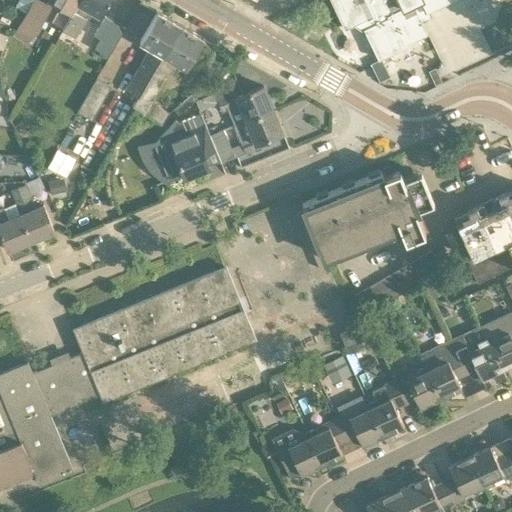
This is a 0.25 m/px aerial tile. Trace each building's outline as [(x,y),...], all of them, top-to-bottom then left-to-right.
[(50,9),(34,0),(33,0),(11,38),(26,47),(31,38),(33,39),(50,9)] [(48,0),(48,2),(70,15),(72,11),(77,4),(78,0),(48,0)] [(70,15),(62,31),(75,37),(91,9),(101,15),(109,0),(78,0),(77,4),(72,11),(70,15)] [(330,0),(345,30),(359,23),(360,24),(365,28),(366,29),(364,29),(379,60),(381,59),(407,47),(406,45),(427,35),(417,13),(425,9),(426,10),(447,0),(330,0)] [(128,90),(139,97),(180,25),(157,12),(140,41),(152,48),(128,90)] [(124,29),(104,17),(93,36),(99,40),(94,49),(108,57),(124,29)] [(180,25),(139,97),(134,107),(145,113),(144,114),(161,124),(168,113),(150,103),(175,61),(187,67),(203,39),(180,25)] [(0,33),(0,49),(3,51),(8,36),(0,33)] [(379,60),(370,65),(379,83),(389,78),(381,59),(379,60)] [(76,113),(91,121),(111,86),(96,78),(76,113)] [(227,109),(233,125),(273,110),(263,87),(242,95),(236,79),(212,89),(221,112),(227,109)] [(198,111),(209,106),(203,93),(193,97),(198,111)] [(222,130),(210,136),(220,161),(221,163),(263,146),(261,142),(282,133),(273,110),(233,125),(241,144),(231,149),(222,130)] [(220,161),(210,136),(209,136),(200,114),(178,124),(174,120),(155,143),(169,181),(183,175),(185,179),(209,169),(204,157),(215,153),(220,164),(221,163),(220,161)] [(69,174),(75,158),(58,150),(51,166),(69,174)] [(382,172),(302,205),(305,210),(308,219),(325,259),(326,258),(322,249),(397,219),(406,241),(425,233),(400,171),(384,177),(382,172)] [(65,192),(63,178),(48,180),(50,194),(65,192)] [(86,190),(91,198),(100,191),(95,184),(86,190)] [(9,192),(14,204),(31,242),(54,232),(43,205),(35,208),(26,185),(9,192)] [(511,190),(492,200),(496,208),(487,212),(483,204),(454,218),(471,253),(464,256),(478,283),(511,266),(511,190)] [(31,242),(14,204),(2,209),(0,210),(0,231),(8,251),(31,242)] [(308,219),(305,210),(296,214),(300,222),(308,219)] [(431,251),(420,257),(431,277),(442,270),(431,251)] [(409,264),(421,283),(431,277),(420,257),(409,264)] [(398,270),(410,289),(421,283),(409,264),(398,270)] [(0,388),(1,390),(0,389),(0,488),(36,474),(40,484),(72,471),(49,415),(101,393),(104,400),(254,338),(225,267),(77,328),(74,329),(84,352),(32,373),(28,363),(0,373),(0,388)] [(450,269),(432,279),(441,293),(458,283),(450,269)] [(388,276),(399,296),(410,289),(398,270),(388,276)] [(377,283),(388,302),(399,296),(388,276),(377,283)] [(442,294),(431,277),(423,282),(433,300),(442,294)] [(366,289),(377,308),(388,302),(377,283),(366,289)] [(366,289),(355,295),(355,296),(363,317),(377,308),(366,289)] [(490,323),(480,328),(501,370),(511,364),(511,325),(495,333),(490,323)] [(479,326),(450,340),(466,375),(477,370),(481,379),(492,374),(496,383),(504,379),(500,371),(501,370),(480,328),(479,326)] [(354,328),(353,328),(341,333),(346,347),(359,342),(354,328)] [(426,366),(425,366),(441,398),(461,389),(457,379),(466,375),(450,340),(420,355),(426,366)] [(351,375),(342,355),(323,364),(332,384),(351,375)] [(404,376),(394,380),(405,404),(415,399),(420,408),(441,398),(425,366),(415,370),(418,376),(407,381),(404,376)] [(375,400),(367,403),(384,436),(404,426),(395,408),(405,404),(394,380),(383,385),(384,388),(372,394),(375,400)] [(339,415),(336,416),(348,442),(353,450),(362,446),(384,436),(367,403),(364,404),(361,397),(336,409),(339,415)] [(292,409),(286,398),(275,403),(281,414),(292,409)] [(316,425),(305,431),(322,465),(342,456),(342,455),(353,450),(348,442),(336,416),(326,421),(329,426),(319,431),(316,425)] [(275,445),(277,450),(266,454),(268,458),(278,453),(286,471),(291,480),(301,475),(322,465),(305,431),(295,435),(288,439),(275,445)] [(511,436),(510,437),(511,438),(500,443),(505,451),(511,467),(511,436)] [(490,447),(469,457),(485,491),(495,486),(493,480),(503,474),(506,481),(511,478),(511,467),(505,451),(500,443),(490,447)] [(453,476),(443,481),(454,504),(455,506),(465,500),(462,495),(473,490),(476,496),(485,491),(469,457),(449,467),(453,476)] [(427,477),(406,487),(418,511),(426,511),(430,511),(436,511),(454,504),(443,481),(431,486),(427,477)] [(418,511),(406,487),(387,496),(394,511),(418,511)] [(368,511),(394,511),(387,496),(366,506),(368,511)] [(505,507),(500,496),(490,501),(495,511),(505,507)]
